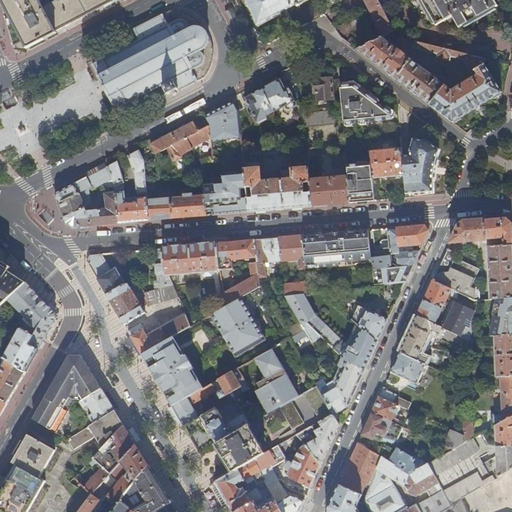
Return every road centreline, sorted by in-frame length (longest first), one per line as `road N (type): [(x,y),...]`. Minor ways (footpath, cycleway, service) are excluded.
road 1 (residential): [(57,244),(454,208)]
road 2 (residential): [(454,208),(314,511)]
road 3 (residential): [(57,244),(206,511)]
road 4 (residential): [(476,147),(330,40),(311,39),(226,83)]
road 5 (primary): [(0,212),(76,311),(0,455)]
road 6 (residential): [(0,198),(226,83)]
road 7 (secondary): [(163,0),(3,77)]
